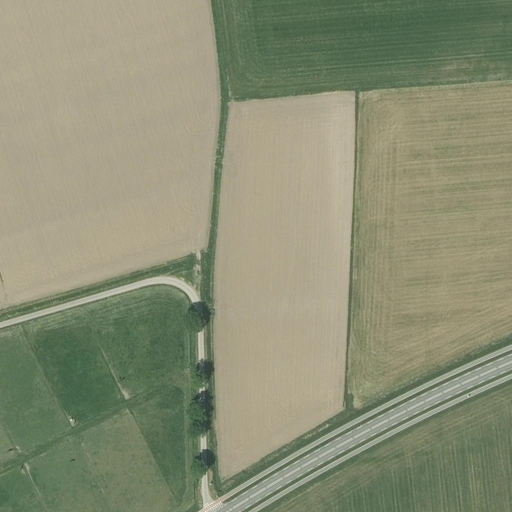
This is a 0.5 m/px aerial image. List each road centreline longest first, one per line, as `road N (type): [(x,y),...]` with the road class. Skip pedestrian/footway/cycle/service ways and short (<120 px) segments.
road 1 (unclassified): [(0,322),(160,280),(193,298),(205,511)]
road 2 (primary): [(227,511),(330,450),(511,361)]
